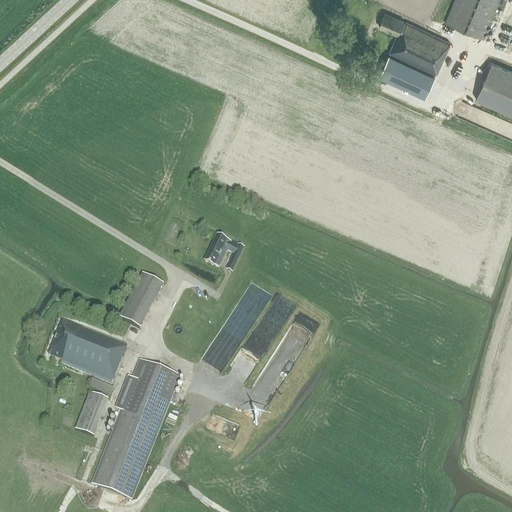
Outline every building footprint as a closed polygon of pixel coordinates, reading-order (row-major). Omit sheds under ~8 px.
[(454,0),(445,24),(484,39),(500,0),(454,0)] [(435,75),(450,43),(405,23),(405,24),(403,23),(384,14),(379,27),(397,36),(388,54),(413,65),(412,67),(389,57),(380,77),(420,95),(429,75),(418,70),(419,68),(435,75)] [(511,115),(511,72),(491,63),(475,100),(511,115)] [(219,268),(227,251),(234,254),(227,269),(232,272),(244,248),(217,235),(204,262),(215,267),(215,266),(219,268)] [(142,274),(119,318),(140,329),(163,285),(142,274)] [(112,385),(120,364),(128,346),(63,321),(49,356),(62,361),(61,364),(112,385)] [(141,361),(134,379),(127,376),(114,409),(122,412),(93,485),(131,500),(180,376),(141,361)] [(113,389),(92,380),(89,387),(110,396),(113,389)] [(108,399),(89,392),(74,430),(93,437),(108,399)] [(261,422),(264,417),(255,412),(252,417),(261,422)]
